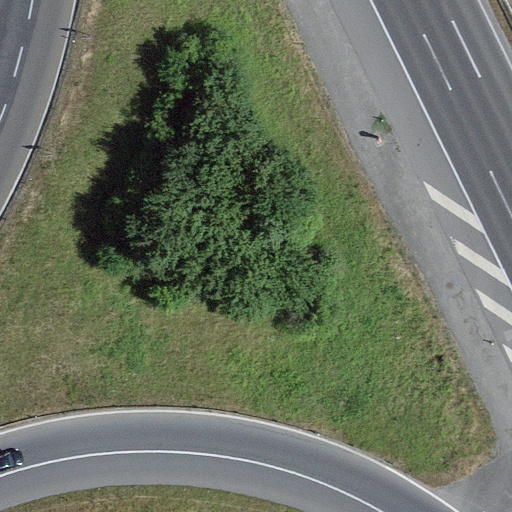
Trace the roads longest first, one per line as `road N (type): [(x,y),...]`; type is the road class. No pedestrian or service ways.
road 1 (motorway): [(0,456),(121,431),(189,433),(320,460),(420,511)]
road 2 (motorway): [(424,0),(511,176)]
road 3 (motorway): [(32,0),(0,119)]
